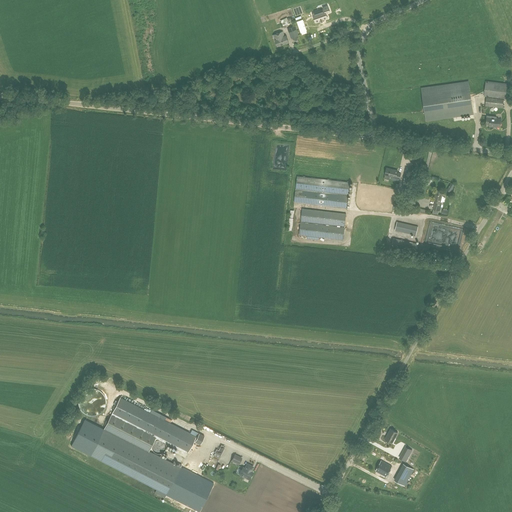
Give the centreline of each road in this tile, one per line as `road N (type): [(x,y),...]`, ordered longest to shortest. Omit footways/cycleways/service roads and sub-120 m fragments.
road 1 (unclassified): [(321,511),(511,166)]
road 2 (unclassified): [(377,137),(0,94)]
road 3 (unclassified): [(377,137),(358,44),(369,24),(424,0)]
road 4 (unclassified): [(511,154),(377,137)]
